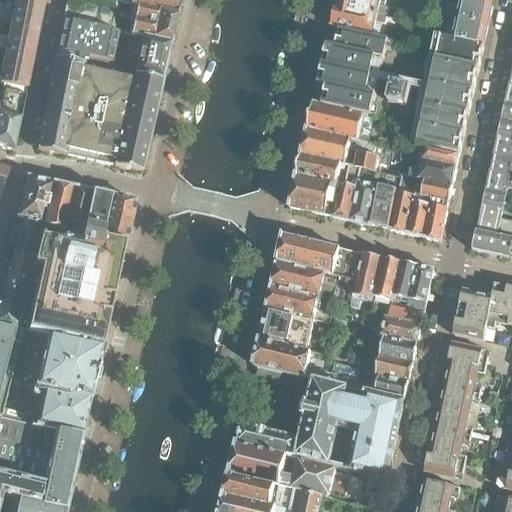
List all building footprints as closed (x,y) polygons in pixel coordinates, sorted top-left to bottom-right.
[(43,9),(44,0),(5,0),(6,1),(16,3),(43,9)] [(106,0),(67,0),(63,21),(116,33),(116,32),(115,32),(120,5),(122,5),(122,4),(111,1),(106,0)] [(111,0),(111,1),(122,4),(178,16),(181,0),(111,0)] [(337,0),(336,6),(388,17),(390,8),(380,6),(381,0),(337,0)] [(436,0),(435,7),(444,9),(445,0),(436,0)] [(485,47),(494,0),(455,0),(454,5),(448,4),(446,15),(452,17),(446,38),(485,47)] [(38,35),(43,9),(16,3),(11,30),(38,35)] [(130,35),(116,32),(116,33),(119,34),(134,37),(171,45),(178,16),(122,4),(122,5),(134,8),(130,35)] [(386,25),(388,17),(336,6),(331,27),(339,29),(378,39),(381,24),(386,25)] [(63,21),(55,65),(84,74),(85,66),(163,83),(171,45),(134,37),(128,67),(113,63),(119,34),(116,33),(63,21)] [(368,95),(376,60),(384,62),(387,51),(389,42),(389,41),(378,39),(339,29),(335,48),(327,46),(319,86),(327,88),(325,97),(323,105),(372,116),(374,108),(377,97),(368,95)] [(32,62),(38,35),(11,30),(5,56),(32,62)] [(469,118),(485,47),(446,38),(442,37),(442,38),(442,39),(426,111),(425,117),(424,123),(457,130),(458,128),(466,130),(466,129),(467,129),(467,126),(469,118)] [(27,89),(32,62),(5,56),(0,82),(0,83),(26,89),(27,89)] [(142,176),(163,83),(85,66),(84,74),(55,65),(38,148),(42,154),(142,176)] [(511,222),(502,220),(504,214),(506,204),(509,190),(511,191),(511,77),(483,209),(481,216),(473,252),(511,260),(511,222)] [(408,108),(412,90),(412,89),(393,85),(389,104),(408,108)] [(26,95),(25,95),(2,91),(0,100),(0,148),(14,154),(26,95)] [(377,119),(372,118),(372,117),(372,116),(323,105),(323,107),(315,105),(309,132),(376,147),(378,147),(384,121),(376,120),(377,119)] [(461,157),(467,129),(466,129),(466,130),(458,128),(457,130),(424,123),(419,146),(418,146),(419,147),(461,157)] [(309,132),(304,157),(361,170),(377,174),(379,158),(374,157),(376,147),(309,132)] [(458,170),(461,157),(419,147),(418,151),(423,152),(422,162),(458,170)] [(357,190),(361,170),(304,157),(299,176),(340,186),(357,190)] [(454,189),(458,170),(422,162),(420,172),(411,170),(409,178),(420,181),(454,189)] [(0,168),(0,199),(10,172),(0,168)] [(357,190),(350,223),(370,228),(381,175),(377,174),(361,170),(357,190)] [(381,175),(370,228),(390,232),(402,179),(381,175)] [(340,186),(299,176),(292,210),(333,219),(340,186)] [(402,179),(390,232),(408,237),(417,197),(420,181),(409,178),(402,176),(402,179)] [(44,226),(53,185),(28,179),(16,218),(24,220),(44,226)] [(450,204),(454,189),(420,181),(417,197),(433,200),(450,204)] [(44,226),(41,238),(59,242),(73,189),(53,185),(44,226)] [(350,223),(357,190),(340,186),(333,219),(350,223)] [(84,231),(93,194),(73,189),(59,242),(81,247),(83,238),(70,235),(71,228),(84,231)] [(40,238),(38,243),(34,261),(29,278),(25,296),(20,314),(16,330),(23,332),(26,333),(46,337),(102,350),(126,245),(103,240),(112,199),(93,194),(84,231),(83,238),(81,247),(59,242),(41,238),(40,238)] [(424,240),(433,200),(417,197),(408,237),(424,240)] [(131,203),(112,199),(103,240),(126,245),(134,208),(131,203)] [(442,244),(450,204),(433,200),(424,240),(442,244)] [(14,227),(12,235),(38,243),(40,238),(41,238),(44,226),(24,220),(22,230),(14,227)] [(38,243),(12,235),(9,244),(17,246),(15,255),(34,261),(38,243)] [(284,243),(279,267),(349,283),(348,289),(357,291),(365,257),(288,240),(284,243)] [(34,261),(15,255),(12,265),(4,263),(1,270),(29,278),(34,261)] [(357,291),(353,310),(360,312),(363,299),(374,302),(384,261),(365,257),(357,291)] [(384,261),(374,302),(371,314),(389,319),(390,319),(394,302),(402,265),(384,261)] [(418,269),(402,265),(394,302),(407,305),(410,305),(418,269)] [(349,283),(279,267),(273,290),(319,301),(319,298),(322,299),(325,285),(337,287),(333,304),(351,308),(351,310),(353,310),(357,291),(348,289),(349,283)] [(410,305),(407,305),(406,309),(426,314),(435,273),(418,269),(410,305)] [(29,278),(1,270),(0,274),(0,278),(7,280),(4,290),(25,296),(29,278)] [(511,290),(487,285),(484,298),(464,293),(454,338),(485,345),(488,330),(495,331),(497,323),(509,325),(508,326),(511,327),(511,290)] [(0,298),(0,307),(20,314),(25,296),(4,290),(2,299),(0,298)] [(269,308),(315,319),(316,319),(319,304),(318,304),(319,301),(273,290),(269,308)] [(394,302),(390,319),(422,328),(426,314),(406,309),(407,305),(394,302)] [(20,314),(0,307),(0,326),(16,330),(20,314)] [(315,319),(269,308),(262,341),(308,352),(315,321),(315,319)] [(389,319),(371,314),(369,323),(384,326),(381,338),(419,346),(422,328),(390,319),(389,319)] [(3,409),(19,345),(23,332),(16,330),(0,326),(0,418),(6,420),(8,411),(3,409)] [(43,350),(46,337),(26,333),(23,332),(19,345),(25,346),(43,350)] [(8,411),(6,420),(82,438),(85,428),(84,428),(90,403),(91,403),(103,350),(102,350),(46,337),(43,350),(34,392),(44,394),(37,420),(8,411)] [(385,340),(381,357),(414,365),(419,346),(381,338),(381,339),(385,340)] [(308,352),(262,341),(256,368),(305,380),(311,353),(308,352)] [(452,346),(447,367),(486,375),(491,354),(452,346)] [(410,384),(414,365),(381,357),(377,376),(379,376),(379,377),(410,384)] [(331,375),(329,383),(351,388),(366,392),(367,386),(368,379),(357,376),(359,371),(334,364),(331,375)] [(447,367),(443,388),(481,396),(483,387),(478,386),(480,376),(486,377),(486,375),(447,367)] [(406,402),(410,384),(379,377),(379,376),(377,376),(376,377),(380,378),(376,394),(376,395),(406,402)] [(331,467),(348,471),(347,473),(378,480),(389,482),(406,402),(376,395),(376,394),(366,392),(364,397),(349,394),(351,388),(329,383),(329,384),(311,380),(297,438),(270,432),(270,431),(260,429),(260,430),(243,427),(239,444),(287,457),(298,459),(331,467)] [(481,396),(443,388),(438,409),(472,416),(474,404),(479,406),(481,396)] [(438,409),(434,430),(472,439),(474,429),(469,428),(472,416),(438,409)] [(0,504),(2,497),(61,511),(65,511),(68,502),(82,438),(6,420),(0,418),(0,504)] [(472,439),(434,430),(429,451),(467,460),(468,458),(463,457),(465,447),(470,448),(472,439)] [(287,457),(239,444),(231,476),(252,481),(253,474),(288,483),(287,490),(325,499),(335,501),(340,473),(330,471),(331,467),(298,459),(294,477),(283,475),(287,457)] [(511,447),(508,446),(506,456),(511,457),(508,467),(503,466),(503,467),(511,469),(511,447)] [(467,460),(429,451),(424,475),(462,483),(467,460)] [(511,469),(503,467),(498,491),(511,493),(511,469)] [(231,476),(226,497),(269,508),(270,503),(275,504),(279,488),(287,490),(288,483),(253,474),(252,481),(231,476)] [(423,483),(419,504),(449,510),(452,499),(459,500),(461,491),(423,483)] [(269,508),(226,497),(222,511),(321,511),(325,499),(287,490),(279,488),(275,504),(270,503),(269,508)] [(0,504),(0,511),(61,511),(2,497),(0,504)] [(501,511),(511,511),(511,502),(498,499),(496,508),(502,510),(501,511)]
